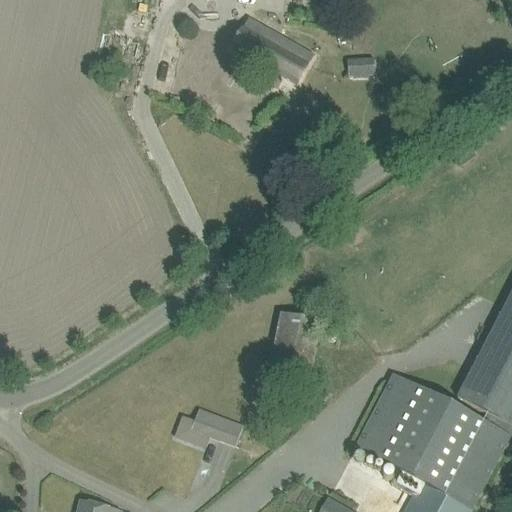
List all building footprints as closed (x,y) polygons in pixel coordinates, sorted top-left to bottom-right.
[(249,19),(244,29),(232,50),(295,86),(311,57),(284,42),(285,39),(249,19)] [(346,62),(347,75),(375,72),(374,60),(346,62)] [(461,167),(475,157),(468,146),(453,156),(461,167)] [(511,429),(511,296),(458,401),(511,429)] [(268,379),(307,388),(321,324),(281,316),(268,379)] [(394,377),(355,451),(397,474),(391,486),(414,498),(406,511),(471,511),(510,438),(459,411),(394,377)] [(192,432),(222,444),(234,448),(241,429),(199,413),(192,432)] [(320,511),(349,511),(328,500),(320,511)] [(113,511),(81,503),(78,511),(113,511)]
